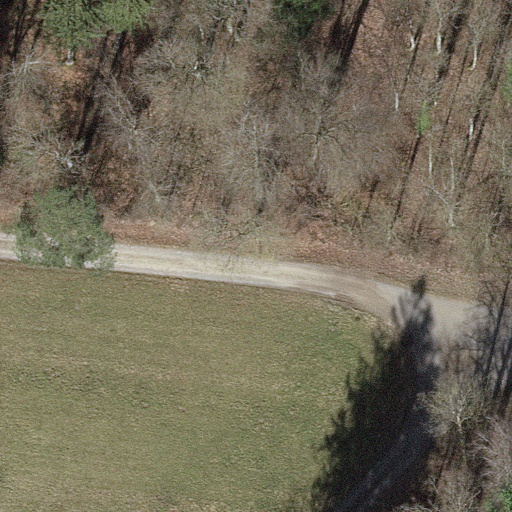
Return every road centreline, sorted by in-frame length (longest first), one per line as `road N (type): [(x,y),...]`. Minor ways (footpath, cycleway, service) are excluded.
road 1 (track): [(511,334),(262,272),(0,239)]
road 2 (track): [(358,511),(429,438),(511,375)]
